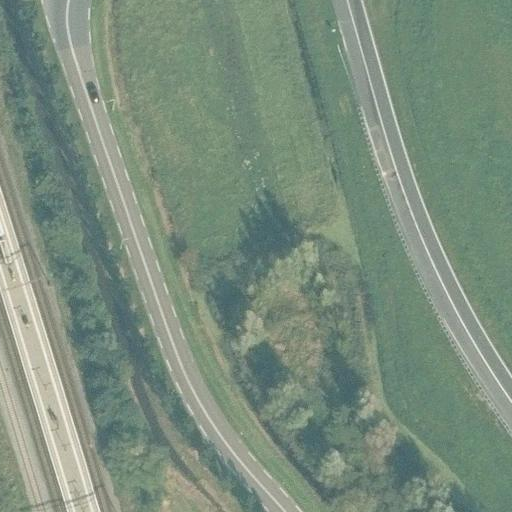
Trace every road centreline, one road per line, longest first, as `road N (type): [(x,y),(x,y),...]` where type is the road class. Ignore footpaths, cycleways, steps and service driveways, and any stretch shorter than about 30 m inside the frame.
road 1 (secondary): [(282,511),(214,429),(173,351),(69,46),(68,0)]
road 2 (motorway): [(352,0),(434,253),(511,393)]
